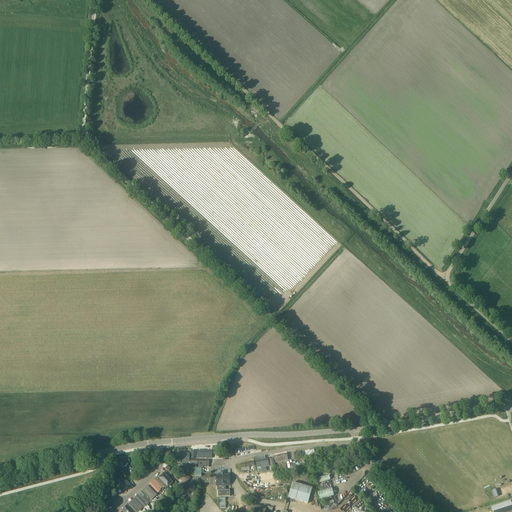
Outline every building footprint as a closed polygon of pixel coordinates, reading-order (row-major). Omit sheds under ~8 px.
[(177,457),(177,462),(189,462),(189,457),(189,453),(177,454),(177,457)] [(276,463),(278,462),(288,460),(287,454),(274,456),(275,460),(276,463)] [(258,473),(261,472),(260,467),(269,465),(269,464),(268,459),(256,461),(258,473)] [(190,461),(190,472),(194,472),(194,477),(201,477),(201,468),(196,468),(196,464),(199,464),(199,467),(202,467),(202,468),(203,468),(203,467),(209,467),(209,464),(209,460),(190,461)] [(240,464),(241,471),(250,469),(249,466),(254,465),(254,462),(240,464)] [(158,477),(167,487),(173,481),(163,471),(158,477)] [(183,486),(190,477),(186,474),(179,483),(183,486)] [(229,474),(216,474),(216,486),(217,486),(217,491),(218,497),(230,496),(229,490),(224,490),(224,486),(229,485),(229,474)] [(157,493),(162,487),(154,478),(148,484),(157,493)] [(293,482),(289,498),(308,504),(313,488),(293,482)] [(141,491),(150,501),(156,495),(147,485),(141,491)] [(332,488),(318,492),(320,499),(334,496),(332,488)] [(149,502),(139,492),(135,497),(145,506),(149,502)] [(136,511),(137,511),(143,507),(134,497),(128,503),(136,511)] [(508,511),(511,511),(511,504),(511,500),(491,506),(493,511),(508,511)] [(265,511),(267,506),(248,501),(245,511),(248,511),(265,511)]
